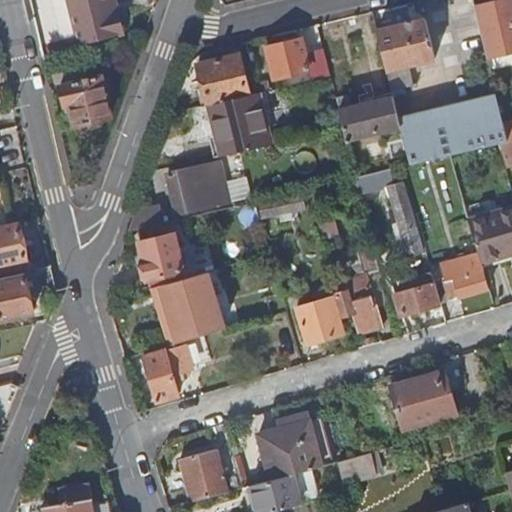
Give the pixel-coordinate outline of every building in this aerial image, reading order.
[(115,5),(113,0),(72,0),(83,45),(122,36),(115,5)] [(511,0),(477,9),(490,60),(511,54),(511,0)] [(408,68),(438,60),(429,21),(379,33),(394,92),(413,87),(408,68)] [(303,42),(268,50),(275,80),(310,71),(303,42)] [(209,108),(250,98),(240,56),(199,67),(209,108)] [(322,80),(333,78),(329,63),(318,65),(322,80)] [(62,87),(67,107),(72,106),(77,126),(113,118),(103,77),(62,87)] [(261,95),(250,98),(209,108),(222,158),(273,146),(261,95)] [(403,128),(402,123),(396,99),(341,112),(346,129),(349,142),(403,128)] [(460,155),(501,145),(511,143),(507,127),(500,101),(451,112),(451,110),(449,111),(460,155)] [(453,157),(460,155),(449,111),(426,117),(437,157),(446,154),(447,159),(453,157)] [(403,128),(405,135),(413,167),(447,159),(446,154),(437,157),(426,117),(402,123),(403,128)] [(404,168),(413,167),(405,135),(395,138),(400,158),(403,169),(404,168)] [(384,163),(400,158),(395,138),(379,143),(384,163)] [(511,142),(511,143),(501,145),(509,169),(511,168),(511,142)] [(228,184),(223,162),(170,175),(179,217),(254,198),(249,178),(228,184)] [(394,184),(391,172),(359,179),(355,180),(359,194),(394,184)] [(406,185),(391,189),(398,213),(394,214),(403,244),(407,243),(411,258),(426,253),(406,185)] [(304,196),(263,205),(266,219),(307,210),(304,196)] [(131,233),(167,225),(163,208),(138,214),(131,233)] [(511,211),(473,223),(482,256),(485,265),(511,256),(511,211)] [(0,230),(0,274),(20,270),(19,264),(29,262),(20,226),(0,230)] [(176,235),(142,244),(146,264),(145,264),(149,281),(185,272),(176,235)] [(368,276),(382,272),(375,249),(361,254),(368,276)] [(436,276),(442,296),(452,293),(454,302),(492,291),(486,272),(487,272),(485,265),(482,256),(444,268),(444,269),(435,272),(436,276)] [(428,314),(445,309),(442,296),(436,276),(407,284),(410,294),(399,297),(405,317),(427,310),(428,314)] [(0,313),(2,321),(35,313),(27,277),(0,283),(0,313)] [(370,279),(350,285),(352,291),(372,285),(370,279)] [(352,291),(350,285),(343,287),(345,293),(339,295),(346,317),(358,314),(363,333),(384,327),(372,285),(352,291)] [(180,346),(217,335),(202,287),(166,298),(180,346)] [(337,301),(299,312),(309,347),(347,337),(337,301)] [(174,378),(195,372),(187,346),(145,359),(159,404),(180,397),(174,378)] [(451,400),(456,399),(448,371),(443,373),(451,400)] [(461,417),(456,399),(451,400),(443,373),(417,380),(418,385),(396,392),(406,432),(461,417)] [(394,387),(396,392),(418,385),(417,380),(394,387)] [(263,436),(276,481),(297,475),(338,464),(325,418),(263,436)] [(496,425),(466,433),(470,447),(500,439),(496,425)] [(219,450),(187,459),(193,476),(188,477),(196,504),(231,494),(219,450)] [(341,464),(348,485),(381,476),(375,454),(366,457),(341,464)] [(183,460),(188,477),(193,476),(187,459),(183,460)] [(282,511),(306,505),(297,475),(276,481),(253,488),(260,511),(282,511)] [(94,511),(92,499),(97,498),(94,484),(76,487),(77,492),(64,494),(66,504),(46,507),(46,511),(94,511)]
